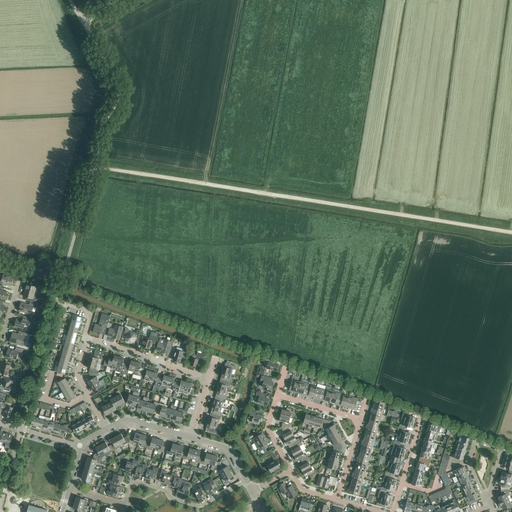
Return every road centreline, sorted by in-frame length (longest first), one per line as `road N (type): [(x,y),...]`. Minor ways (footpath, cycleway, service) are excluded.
road 1 (track): [(511,231),(92,167)]
road 2 (unclassified): [(58,292),(96,139),(116,101),(115,81),(88,30)]
road 3 (residential): [(124,504),(138,481),(194,505),(247,479)]
road 4 (residential): [(209,377),(87,338)]
